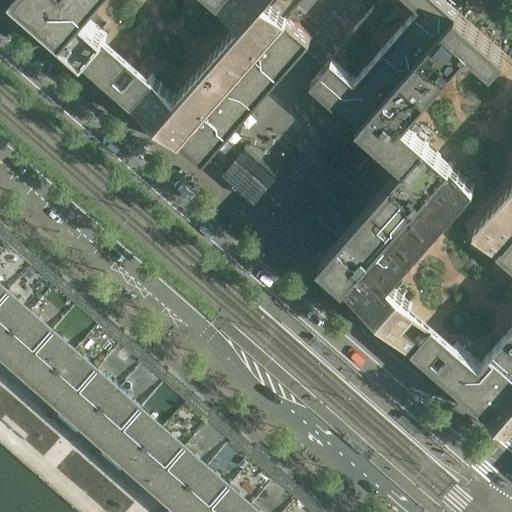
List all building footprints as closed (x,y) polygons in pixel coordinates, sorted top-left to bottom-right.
[(289,14),(300,0),(27,0),(205,156),(312,34),(289,14)] [(511,421),(511,53),(451,0),(379,0),(313,77),(406,159),(328,248),(320,257),(510,423),(511,421)] [(252,197),(275,171),(249,149),(226,175),(252,197)] [(0,293),(36,252),(0,220),(0,293)] [(0,353),(14,366),(80,291),(36,252),(0,293),(0,353)] [(58,405),(124,330),(80,291),(14,366),(58,405)] [(102,443),(168,368),(124,330),(58,405),(102,443)] [(146,482),(212,407),(168,368),(102,443),(146,482)] [(180,511),(197,511),(256,446),(212,407),(146,482),(180,511)] [(275,511),(300,484),(256,446),(197,511),(275,511)] [(331,511),(300,484),(275,511),(331,511)]
